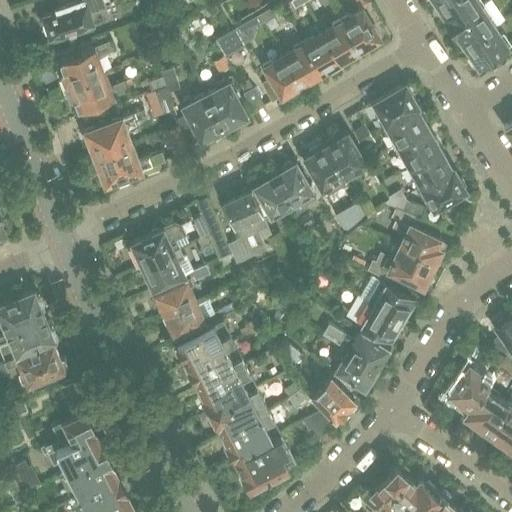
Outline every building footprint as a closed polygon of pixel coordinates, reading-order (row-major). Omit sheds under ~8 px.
[(64,0),(51,4),(52,9),(42,13),(49,33),(53,32),(54,36),(89,25),(87,20),(91,19),(87,7),(108,0),(64,0)] [(209,0),(203,5),(211,14),(219,9),(212,0),(209,0)] [(440,0),(436,3),(450,23),(479,3),(477,0),(440,0)] [(450,23),(463,44),(493,24),(479,3),(450,23)] [(271,6),(260,11),(264,18),(275,13),(271,6)] [(361,6),(342,17),(359,48),(379,36),(361,6)] [(260,11),(248,18),(252,25),(264,18),(260,11)] [(145,17),(133,21),(137,30),(147,26),(146,22),(145,17)] [(166,19),(145,17),(146,22),(147,26),(154,49),(171,34),(166,19)] [(342,17),(322,29),(340,59),(359,48),(342,17)] [(508,45),(493,24),(463,44),(478,65),(508,45)] [(245,44),(234,26),(225,31),(235,50),(245,44)] [(322,29),(303,41),(320,70),(340,59),(322,29)] [(225,56),(226,55),(235,50),(225,31),(214,37),(224,53),(225,56)] [(59,74),(64,85),(103,70),(97,54),(112,48),(108,38),(59,57),(59,58),(58,59),(62,68),(59,74)] [(303,41),(283,52),(300,82),(320,70),(303,41)] [(271,99),(280,94),(300,82),(283,52),(263,64),(269,75),(260,81),(271,99)] [(230,64),(226,55),(225,56),(224,53),(212,59),(218,70),(230,64)] [(162,75),(165,84),(168,91),(180,86),(172,65),(160,69),(162,75)] [(128,88),(124,78),(109,84),(103,70),(64,85),(68,97),(73,98),(76,107),(77,106),(78,107),(128,88)] [(151,90),(153,89),(165,84),(162,75),(147,80),(151,90)] [(228,78),(204,91),(223,125),(246,113),(228,78)] [(200,137),(223,125),(204,91),(198,80),(178,91),(183,102),(182,103),(200,137)] [(405,81),(372,100),(379,113),(375,115),(381,124),(417,103),(405,81)] [(168,93),(167,91),(168,91),(165,84),(153,89),(156,97),(168,93)] [(253,85),(242,91),(254,110),(264,104),(253,85)] [(418,104),(417,103),(381,124),(385,133),(389,130),(396,143),(428,125),(416,105),(418,104)] [(84,128),(94,154),(130,141),(125,128),(137,123),(135,118),(146,114),(144,107),(120,115),(84,128)] [(511,118),(503,124),(511,136),(511,118)] [(171,149),(187,143),(188,142),(181,122),(165,128),(166,131),(161,132),(166,146),(170,145),(171,149)] [(364,124),(353,131),(357,137),(368,131),(364,124)] [(396,143),(393,145),(392,145),(398,154),(401,152),(408,164),(440,146),(428,125),(396,143)] [(368,162),(348,128),(325,142),(343,173),(356,166),(357,169),(368,162)] [(373,138),(368,131),(357,137),(362,145),(373,138)] [(142,167),(143,169),(147,171),(158,166),(159,163),(157,161),(163,158),(160,150),(149,154),(147,149),(135,154),(130,141),(94,154),(104,181),(142,167)] [(302,155),(322,189),(332,183),(331,180),(343,173),(325,142),(302,155)] [(412,178),(417,188),(454,167),(453,165),(451,166),(440,146),(408,164),(415,176),(412,178)] [(380,151),(371,157),(370,157),(375,165),(385,159),(383,155),(380,151)] [(294,159),(275,171),(293,203),(292,203),(296,211),(307,205),(305,202),(315,196),(294,159)] [(465,188),(454,167),(417,188),(422,197),(426,194),(433,207),(437,204),(442,213),(455,205),(450,196),(465,188)] [(253,183),(270,213),(281,206),(283,209),(292,203),(293,203),(275,171),(253,183)] [(258,228),(267,223),(261,211),(249,185),(222,198),(234,223),(238,234),(227,239),(231,250),(236,259),(266,245),(258,228)] [(400,187),(389,196),(396,199),(404,195),(400,187)] [(420,215),(424,205),(406,198),(404,195),(396,199),(389,196),(385,200),(397,205),(407,210),(416,214),(420,215)] [(392,225),(403,231),(399,241),(435,258),(441,246),(439,245),(443,237),(413,222),(416,214),(407,210),(397,205),(385,200),(377,207),(391,212),(390,214),(395,217),(392,225)] [(190,214),(198,230),(200,235),(208,232),(210,231),(204,217),(201,210),(190,214)] [(307,211),(300,215),(305,225),(313,221),(307,211)] [(356,226),(355,226),(349,211),(337,217),(347,234),(356,226)] [(208,232),(218,256),(231,250),(227,239),(215,212),(204,217),(210,231),(208,232)] [(297,229),(305,225),(300,215),(292,219),(297,229)] [(130,239),(140,262),(179,244),(177,239),(186,235),(181,223),(174,220),(163,225),(162,224),(130,239)] [(367,268),(386,277),(390,269),(423,284),(427,274),(431,276),(437,263),(433,261),(435,258),(399,241),(392,254),(380,249),(375,258),(372,257),(367,268)] [(152,286),(183,272),(193,267),(186,253),(183,255),(179,244),(140,262),(152,286)] [(275,250),(258,257),(263,269),(280,261),(275,250)] [(319,257),(313,262),(318,270),(320,271),(327,266),(319,257)] [(213,264),(211,260),(193,267),(183,272),(185,276),(154,290),(163,312),(195,298),(194,297),(186,279),(205,271),(204,268),(213,264)] [(313,262),(290,281),(300,288),(320,271),(318,270),(313,262)] [(372,274),(360,294),(400,316),(411,296),(372,274)] [(276,294),(282,299),(285,302),(299,289),(289,284),(276,294)] [(0,331),(43,314),(33,288),(0,300),(0,331)] [(174,332),(176,338),(221,315),(224,313),(220,306),(213,310),(205,292),(194,297),(195,298),(163,312),(173,332),(174,332)] [(350,315),(388,338),(400,316),(360,294),(354,304),(355,308),(350,315)] [(230,302),(220,306),(224,313),(225,313),(233,308),(230,302)] [(500,333),(487,342),(507,355),(511,351),(511,311),(494,324),(500,333)] [(0,331),(0,346),(5,358),(53,338),(43,314),(0,331)] [(233,338),(221,315),(176,338),(175,338),(176,340),(174,341),(172,346),(176,352),(180,354),(182,353),(187,361),(233,338)] [(326,321),(322,328),(343,344),(377,364),(389,344),(358,326),(351,336),(326,321)] [(320,332),(345,347),(332,368),(363,387),(377,364),(343,344),(322,328),(320,332)] [(65,367),(53,338),(5,358),(3,358),(7,367),(20,362),(28,382),(65,367)] [(194,375),(198,384),(244,361),(233,338),(187,361),(187,362),(185,363),(183,368),(187,375),(192,376),(194,375)] [(497,352),(490,362),(498,367),(504,356),(497,352)] [(200,399),(205,409),(256,384),(244,361),(198,384),(204,394),(202,395),(200,399)] [(463,414),(464,415),(469,406),(485,384),(485,385),(491,377),(469,361),(448,391),(469,406),(463,414)] [(271,366),(263,370),(267,378),(275,374),(271,366)] [(328,373),(310,391),(335,416),(353,398),(328,373)] [(217,421),(222,430),(268,406),(256,384),(205,409),(211,421),(215,422),(217,421)] [(464,415),(485,429),(506,399),(485,385),(485,384),(469,406),(464,415)] [(299,387),(289,394),(288,395),(294,405),(307,395),(308,395),(299,387)] [(0,420),(37,405),(31,392),(0,405),(0,420)] [(485,429),(506,445),(511,436),(511,403),(506,399),(485,429)] [(233,452),(234,453),(280,429),(268,406),(222,430),(227,439),(224,440),(223,444),(227,452),(231,453),(233,452)] [(59,472),(60,473),(111,447),(107,446),(105,447),(104,447),(99,436),(84,407),(52,423),(58,436),(40,445),(44,454),(48,452),(53,461),(61,457),(67,469),(59,472)] [(324,432),(332,419),(320,407),(302,417),(313,438),(324,432)] [(287,444),(280,429),(234,453),(242,469),(239,470),(238,474),(241,481),(246,482),(248,481),(249,483),(287,464),(287,463),(295,459),(287,444)] [(60,473),(72,497),(120,472),(119,472),(118,473),(112,462),(113,462),(112,461),(114,460),(116,457),(111,447),(60,473)] [(373,511),(384,511),(415,477),(395,460),(370,488),(367,485),(360,493),(374,505),(370,509),(373,511)] [(72,497),(79,511),(98,511),(130,496),(124,486),(126,485),(127,481),(123,473),(120,472),(72,497)] [(12,474),(4,479),(9,491),(19,485),(12,474)] [(417,511),(436,492),(417,475),(415,477),(384,511),(417,511)] [(452,511),(459,506),(460,504),(457,507),(441,492),(439,495),(436,492),(417,511),(452,511)] [(98,511),(143,511),(140,505),(136,504),(134,504),(130,496),(98,511)] [(28,505),(31,511),(38,508),(35,501),(28,505)]
